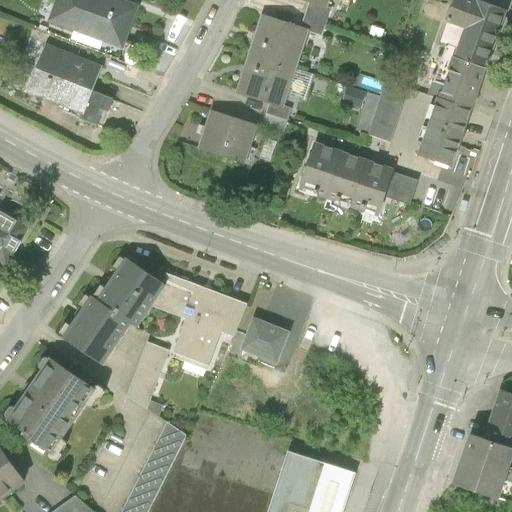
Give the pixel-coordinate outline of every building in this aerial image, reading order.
[(57,0),(49,23),(126,51),(139,7),(121,0),(57,0)] [(329,0),(298,0),(327,9),(329,0)] [(455,0),(448,20),(466,26),(455,56),(486,67),(506,11),(475,0),(455,0)] [(308,32),(263,17),(250,55),(296,70),(308,32)] [(46,46),(27,93),(80,115),(79,120),(99,128),(105,111),(109,112),(113,100),(94,91),(103,67),(46,46)] [(296,70),(250,55),(238,93),(283,108),(296,70)] [(486,67),(455,56),(440,100),(469,110),(471,110),(486,67)] [(440,100),(439,99),(420,155),(450,165),(469,110),(440,100)] [(245,164),(257,126),(212,112),(199,150),(245,164)] [(291,184),(319,193),(331,152),(304,143),(291,184)] [(359,160),(331,152),(319,193),(347,201),(359,160)] [(386,169),(359,160),(347,201),(374,209),(386,169)] [(0,213),(0,245),(14,221),(0,213)] [(28,229),(14,221),(0,245),(15,253),(28,229)] [(162,283),(126,258),(97,300),(132,324),(137,328),(152,306),(166,286),(162,283)] [(183,280),(168,274),(162,283),(166,286),(152,306),(186,320),(173,353),(209,367),(222,333),(234,339),(248,306),(229,299),(206,289),(183,280)] [(97,300),(92,296),(63,338),(103,366),(132,324),(97,300)] [(255,321),(243,349),(277,363),(288,334),(255,321)] [(157,405),(170,346),(146,341),(133,400),(157,405)] [(96,390),(50,360),(7,422),(53,452),(96,390)] [(511,424),(511,381),(504,379),(491,418),(511,424)] [(511,425),(475,413),(458,466),(505,481),(509,468),(511,469),(511,425)] [(147,511),(191,435),(168,422),(117,511),(147,511)] [(344,511),(359,469),(291,447),(270,511),(344,511)] [(0,500),(25,483),(0,448),(0,500)] [(80,490),(50,511),(92,511),(95,510),(80,490)]
